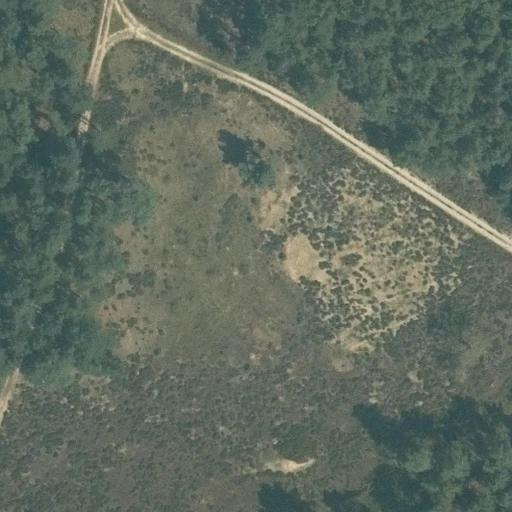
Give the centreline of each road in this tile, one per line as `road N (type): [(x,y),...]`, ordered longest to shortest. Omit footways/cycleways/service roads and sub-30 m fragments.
road 1 (track): [(108,13),(288,98),(511,251)]
road 2 (track): [(0,404),(111,0)]
